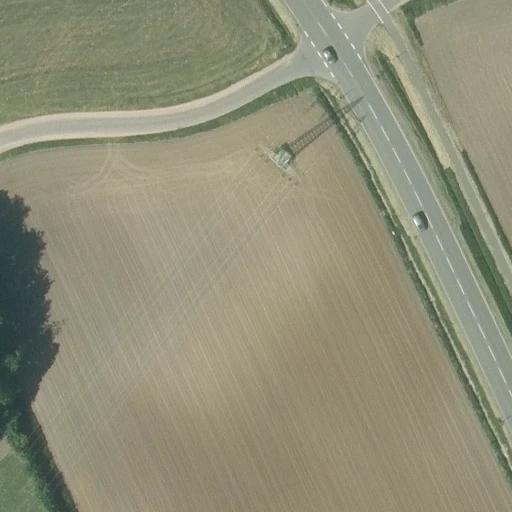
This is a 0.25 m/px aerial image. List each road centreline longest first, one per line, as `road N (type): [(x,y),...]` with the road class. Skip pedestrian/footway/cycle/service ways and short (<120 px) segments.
road 1 (secondary): [(332,44),(426,211),(511,397)]
road 2 (residential): [(332,44),(191,117),(47,128),(0,141)]
